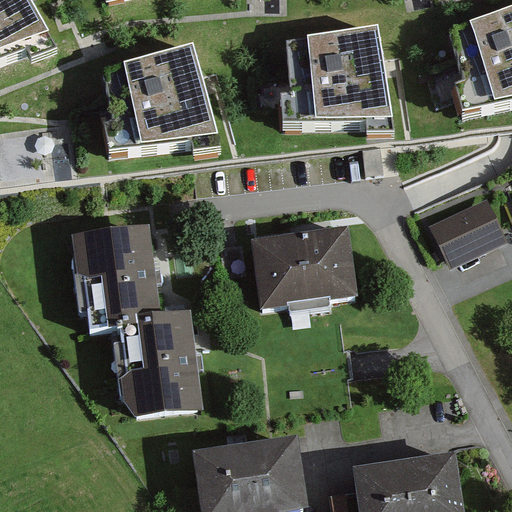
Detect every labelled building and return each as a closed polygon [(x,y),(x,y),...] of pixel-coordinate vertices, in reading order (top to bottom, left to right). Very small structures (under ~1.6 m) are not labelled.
[(0,0),(0,56),(48,38),(27,0),(0,0)] [(511,107),(511,15),(470,31),(495,111),(511,107)] [(378,32),(307,43),(316,127),(393,126),(378,32)] [(193,51),(124,70),(141,151),(218,142),(193,51)] [(488,202),(428,228),(448,272),(508,246),(488,202)] [(347,231),(251,245),(261,315),(357,301),(347,231)] [(147,235),(84,241),(93,332),(127,328),(137,420),(197,414),(187,322),(156,325),(147,235)] [(307,511),(297,442),(194,457),(201,511),(307,511)] [(464,511),(456,458),(354,473),(359,511),(464,511)] [(335,511),(348,511),(348,496),(335,496),(335,511)]
